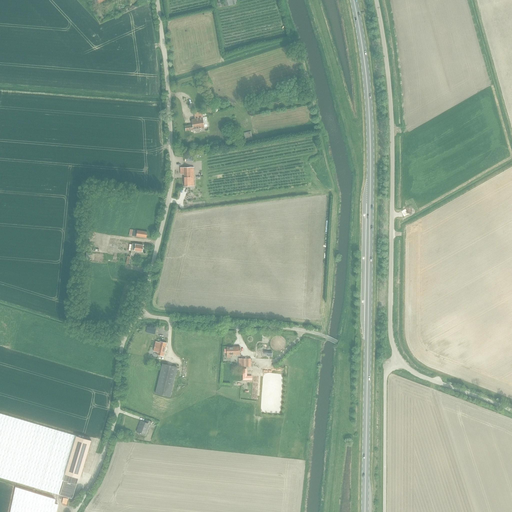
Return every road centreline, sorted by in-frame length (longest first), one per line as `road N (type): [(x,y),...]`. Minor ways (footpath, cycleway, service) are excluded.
road 1 (primary): [(364,511),(368,100),(354,0)]
road 2 (unclassified): [(376,0),(389,90),(389,324),(398,361)]
road 3 (unclassified): [(137,315),(171,172),(156,0)]
road 4 (unclassified): [(73,511),(103,455),(119,394),(121,343),(137,315)]
road 5 (unclassified): [(339,343),(300,330),(137,315)]
road 6 (unclassified): [(398,361),(384,374),(384,511)]
road 7 (unclassified): [(511,409),(398,361)]
